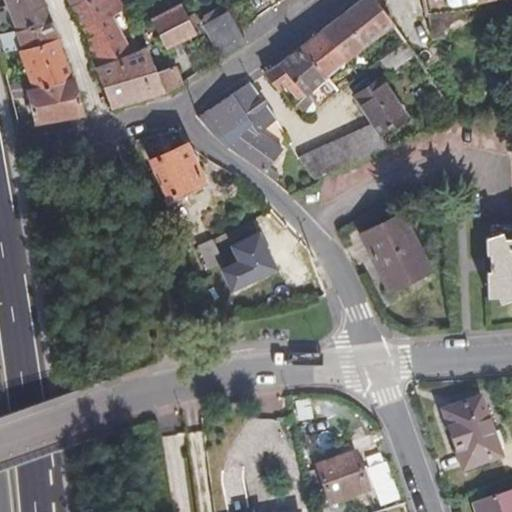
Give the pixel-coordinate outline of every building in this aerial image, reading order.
[(3,11),(35,1),(34,0),(0,0),(0,3),(2,9),(3,11)] [(64,0),(69,9),(87,0),(64,0)] [(84,42),(91,70),(122,58),(103,18),(117,11),(111,6),(108,0),(87,0),(69,9),(84,42)] [(368,0),(360,0),(316,35),(340,66),(391,33),(368,0)] [(470,0),(417,0),(427,47),(478,36),(471,3),(470,0)] [(11,33),(44,22),(35,1),(3,11),(11,33)] [(160,52),(191,37),(178,9),(147,24),(160,52)] [(238,48),(221,16),(199,28),(215,61),(238,48)] [(18,53),(52,42),(44,22),(11,33),(18,53)] [(293,52),(329,95),(351,80),(344,71),(340,66),(316,35),(293,52)] [(27,91),(66,82),(52,42),(18,53),(14,54),(27,91)] [(383,77),(409,60),(400,46),(374,63),(383,77)] [(160,95),(175,87),(166,70),(150,77),(139,52),(122,58),(91,70),(105,113),(160,95)] [(275,66),(259,76),(274,93),(277,92),(287,102),(284,106),(288,109),(290,107),(300,100),(305,105),(311,112),(329,95),(293,52),(275,66)] [(344,71),(351,80),(355,78),(347,69),(344,71)] [(23,100),(31,125),(76,118),(66,82),(27,91),(22,93),(23,100)] [(244,84),(226,97),(248,128),(253,136),(271,123),(244,84)] [(351,100),(367,127),(374,138),(400,120),(377,84),(351,100)] [(4,94),(7,103),(23,100),(22,93),(4,94)] [(248,128),(226,97),(194,118),(205,133),(223,149),(248,128)] [(290,107),(296,115),(303,110),(301,108),(305,105),(300,100),(290,107)] [(291,161),(307,184),(382,150),(374,138),(367,127),(291,161)] [(248,128),(223,149),(267,181),(272,175),(263,168),(274,152),(253,136),(248,128)] [(183,150),(147,166),(164,204),(200,187),(183,150)] [(381,287),(421,266),(398,220),(357,240),(381,287)] [(511,243),(510,245),(501,244),(499,238),(484,246),(486,301),(497,302),(500,308),(511,302),(511,243)] [(206,242),(192,248),(203,273),(218,266),(206,242)] [(426,276),(421,266),(381,287),(383,292),(401,283),(403,287),(426,276)] [(489,450),(485,439),(472,402),(436,415),(456,473),(493,460),(489,450)] [(492,437),(485,439),(489,450),(496,448),(492,437)] [(350,459),(312,473),(326,511),(364,497),(350,459)] [(507,511),(503,498),(463,511),(507,511)]
